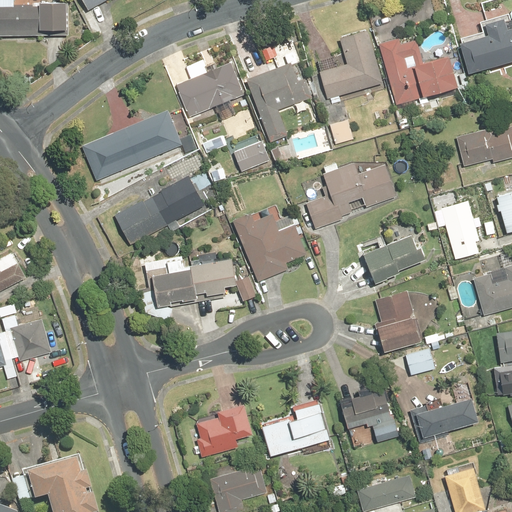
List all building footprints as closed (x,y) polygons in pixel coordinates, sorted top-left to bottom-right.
[(107,0),(80,0),(87,11),(107,0)] [(0,3),(0,37),(68,37),(67,3),(0,3)] [(457,44),(466,75),(511,61),(511,30),(511,28),(504,31),(500,19),(482,24),(485,36),(457,44)] [(317,73),(325,100),(381,83),(365,31),(338,39),(345,65),(317,73)] [(397,39),(377,45),(395,105),(457,87),(447,56),(422,64),(415,40),(399,45),(397,39)] [(228,63),(175,85),(188,117),(242,95),(228,63)] [(287,63),(243,80),(268,142),(286,135),(277,111),(309,98),(302,79),(295,81),(287,63)] [(167,111),(81,146),(96,182),(182,146),(167,111)] [(345,120),(329,125),(336,146),(352,140),(345,120)] [(511,157),(511,129),(510,122),(454,137),(463,167),(491,159),(492,163),(511,157)] [(259,141),(232,152),(241,172),(267,161),(259,141)] [(308,217),(314,229),(342,219),(341,216),(395,197),(383,164),(356,174),(352,163),(320,174),(324,185),(320,187),(323,196),(304,203),(308,217)] [(188,176),(111,216),(127,247),(204,206),(188,176)] [(490,181),(477,184),(480,195),(493,191),(490,181)] [(511,192),(493,198),(504,234),(511,231),(511,192)] [(467,201),(440,208),(454,260),(478,253),(474,242),(478,241),(467,201)] [(249,214),(231,221),(256,282),(288,269),(285,264),(306,255),(293,224),(277,230),(271,214),(252,222),(249,214)] [(490,220),(479,223),(483,237),(494,234),(490,220)] [(410,235),(358,255),(370,286),(397,275),(396,271),(422,261),(421,258),(425,257),(421,246),(417,247),(413,238),(412,239),(410,235)] [(188,269),(147,277),(153,309),(168,306),(168,303),(180,301),(180,302),(193,300),(192,296),(202,294),(203,297),(223,293),(222,288),(237,285),(232,258),(188,266),(188,269)] [(0,290),(24,277),(16,263),(0,271),(0,290)] [(471,279),(482,316),(511,307),(511,264),(502,267),(505,279),(491,283),(488,274),(471,279)] [(417,343),(416,339),(419,339),(406,290),(373,299),(379,322),(371,324),(380,353),(417,343)] [(493,316),(468,323),(471,333),(496,325),(493,316)] [(51,352),(40,319),(8,328),(9,330),(0,332),(0,366),(6,365),(4,361),(17,357),(18,362),(51,352)] [(511,330),(493,333),(498,363),(511,361),(511,330)] [(423,336),(425,345),(430,344),(432,352),(441,349),(437,333),(423,336)] [(404,355),(409,375),(433,369),(428,349),(404,355)] [(511,364),(491,368),(496,396),(511,393),(511,364)] [(341,396),(348,423),(368,418),(369,422),(374,420),(379,438),(398,433),(384,380),(358,387),(359,391),(341,396)] [(468,398),(413,414),(420,439),(475,423),(468,398)] [(258,425),(267,457),(328,440),(316,400),(290,408),(292,415),(258,425)] [(236,448),(234,440),(250,435),(241,404),(214,412),(216,417),(194,423),(198,438),(195,439),(200,457),(236,448)] [(429,447),(419,451),(423,463),(433,460),(429,447)] [(73,461),(24,474),(32,502),(45,498),(48,511),(94,511),(90,495),(85,497),(83,491),(88,490),(84,473),(77,475),(73,461)] [(258,465),(208,479),(216,511),(240,511),(243,511),(240,500),(266,493),(258,465)] [(471,468),(442,476),(452,511),(480,511),(483,510),(471,468)] [(409,475),(355,490),(361,511),(363,511),(415,497),(409,475)]
